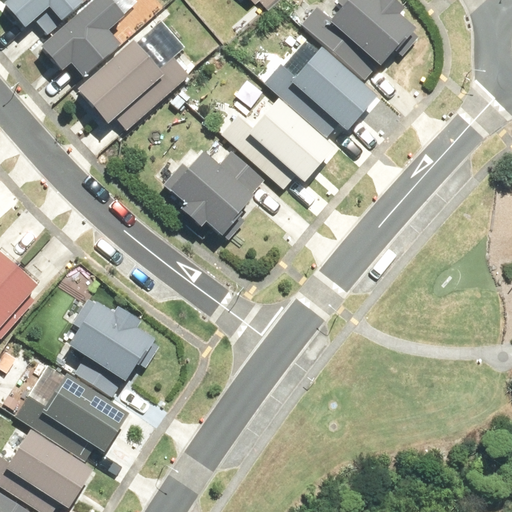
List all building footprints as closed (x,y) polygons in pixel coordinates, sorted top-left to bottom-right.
[(57,14),(71,29),(94,9),(85,0),(16,0),(8,7),(31,35),(57,14)] [(82,66),(95,81),(128,52),(114,36),(132,20),(114,0),(104,0),(102,2),(94,9),(71,29),(45,51),(69,77),(82,66)] [(257,0),(265,9),(275,0),(257,0)] [(345,0),(340,6),(349,13),(336,27),(387,72),(422,33),(408,19),(412,14),(396,0),(387,0),(387,1),(385,0),(345,0)] [(133,135),(196,80),(178,58),(162,71),(138,43),(128,52),(95,81),(81,92),(113,129),(121,122),(133,135)] [(383,101),(327,51),(296,86),(353,136),(383,101)] [(342,152),(286,104),(255,140),(310,188),(342,152)] [(230,240),(263,201),(258,197),(269,185),(233,155),(223,166),(211,156),(177,195),(190,206),(185,213),(207,232),(213,225),(230,240)] [(412,261),(436,285),(461,260),(467,266),(477,255),(471,249),(484,237),(466,220),(446,240),(439,234),(412,261)] [(0,343),(47,293),(4,253),(0,257),(0,343)] [(122,319),(104,308),(76,350),(135,388),(162,346),(144,333),(148,328),(126,313),(122,319)] [(138,418),(73,378),(48,417),(113,459),(138,418)] [(100,473),(39,435),(14,474),(75,511),(100,473)] [(0,511),(24,511),(0,496),(0,511)]
